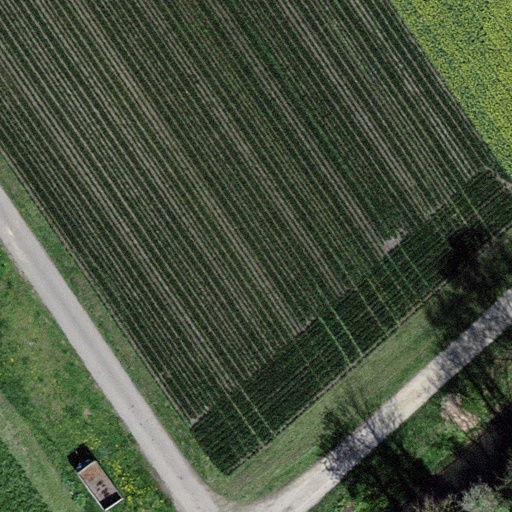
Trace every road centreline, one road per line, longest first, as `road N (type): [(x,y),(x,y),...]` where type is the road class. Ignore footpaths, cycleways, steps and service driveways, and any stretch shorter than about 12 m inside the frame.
road 1 (track): [(205,511),(0,206)]
road 2 (track): [(511,306),(281,511)]
